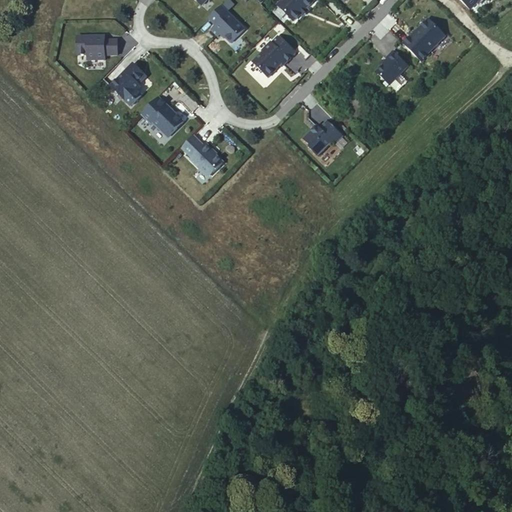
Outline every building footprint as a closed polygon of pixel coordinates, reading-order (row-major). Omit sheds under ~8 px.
[(192,0),(200,8),(208,0),(192,0)] [(298,13),(302,9),(303,10),(312,1),(310,0),(281,0),(275,7),(291,23),(298,15),(299,14),(298,13)] [(456,0),(469,12),(480,0),(456,0)] [(221,10),(207,23),(214,30),(210,34),(216,40),(219,37),(229,47),(244,33),(221,10)] [(407,39),(399,47),(418,65),(426,57),(425,56),(441,39),(425,23),(415,32),(416,33),(409,41),(407,39)] [(87,39),(76,39),(76,58),(86,58),(86,63),(103,63),(103,59),(116,59),(116,44),(103,43),(103,39),(92,39),(92,40),(87,40),(87,39)] [(261,54),(251,64),(266,80),(274,72),(275,70),(277,67),(278,68),(280,66),(282,68),(294,56),(276,39),(270,45),(269,45),(260,53),(261,54)] [(384,63),(372,75),(386,88),(404,69),(389,55),(382,61),(384,63)] [(139,98),(134,94),(138,90),(136,88),(134,86),(142,78),(132,68),(109,90),(128,109),(139,98)] [(142,78),(134,86),(136,88),(144,80),(142,78)] [(332,121),(346,135),(352,128),(351,127),(367,109),(353,95),(349,95),(346,99),(346,102),(336,113),(338,115),(332,121)] [(155,100),(137,117),(147,127),(149,126),(164,140),(179,124),(172,117),(169,117),(163,111),(164,109),(155,100)] [(339,140),(323,124),(315,132),(314,130),(309,135),(307,135),(299,142),(306,149),(306,152),(314,160),(328,145),(331,148),(339,140)] [(190,139),(179,150),(184,155),(195,144),(190,139)] [(195,144),(184,155),(189,160),(188,162),(203,178),(207,178),(219,165),(209,155),(210,153),(203,146),(200,149),(195,144)]
